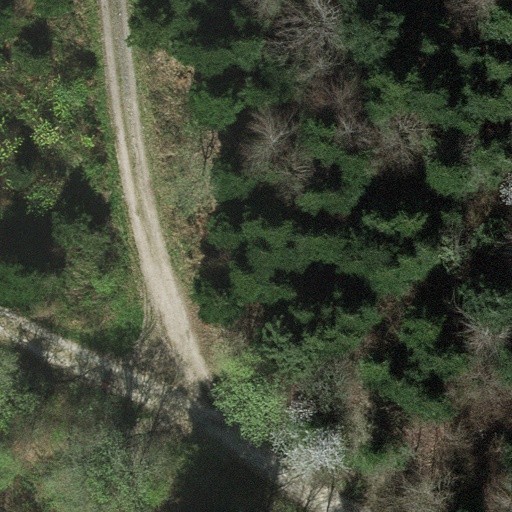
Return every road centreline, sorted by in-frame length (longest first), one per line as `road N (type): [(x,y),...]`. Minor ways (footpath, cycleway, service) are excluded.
road 1 (track): [(118,0),(128,135),(161,310),(217,439)]
road 2 (track): [(0,335),(217,439),(344,511)]
